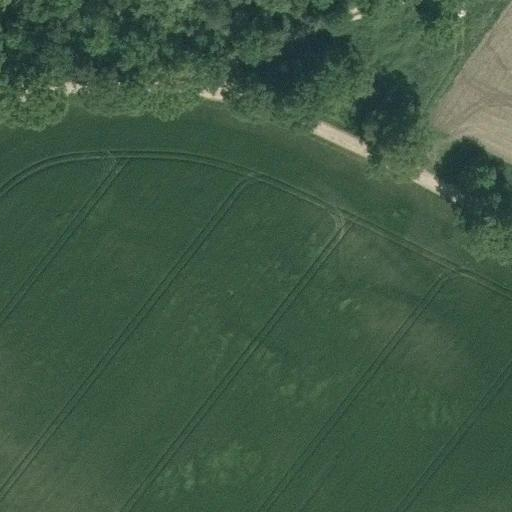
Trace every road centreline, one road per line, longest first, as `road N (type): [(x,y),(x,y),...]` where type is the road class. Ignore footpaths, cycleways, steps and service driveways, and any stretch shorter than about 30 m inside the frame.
road 1 (track): [(0,92),(254,101),(511,217)]
road 2 (track): [(122,92),(165,84),(397,0)]
